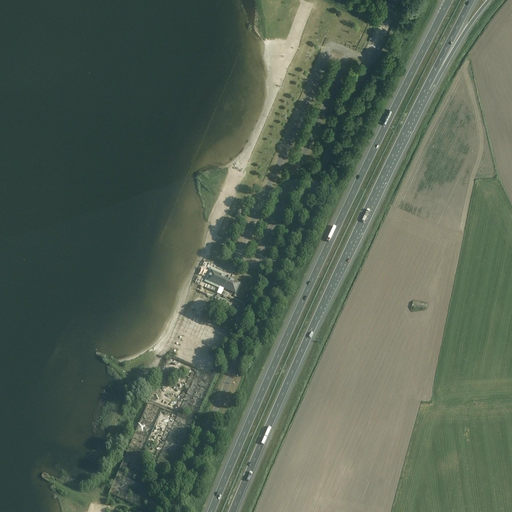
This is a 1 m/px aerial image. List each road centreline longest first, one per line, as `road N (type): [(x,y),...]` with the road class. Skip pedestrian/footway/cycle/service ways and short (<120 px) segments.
road 1 (motorway): [(448,0),(291,315),(208,511)]
road 2 (motorway): [(233,511),(426,88)]
